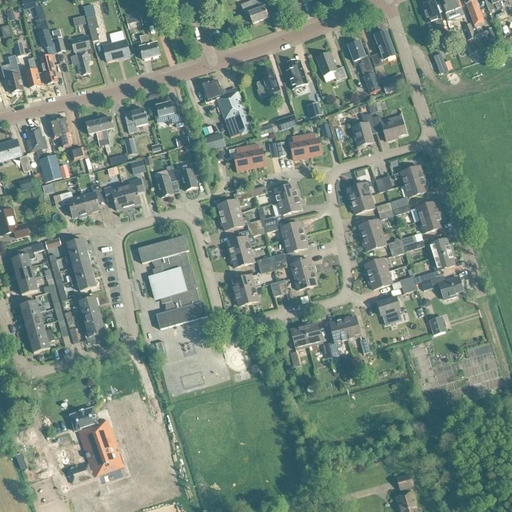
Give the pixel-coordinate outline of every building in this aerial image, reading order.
[(40,8),(38,0),(30,0),(21,3),(24,12),(40,8)] [(269,19),(265,8),(267,7),(264,0),(251,0),(250,1),(251,3),(241,7),(246,21),(250,20),(253,26),(269,19)] [(454,15),(455,17),(456,16),(460,24),(467,21),(459,0),(457,1),(457,0),(442,0),(445,8),(442,9),(446,18),(454,15)] [(466,5),(474,27),(475,30),(484,26),(476,1),(477,1),(477,0),(463,0),(465,5),(466,5)] [(441,43),(448,41),(434,2),(422,7),(428,24),(435,22),(437,29),(436,30),(441,43)] [(94,7),(85,9),(87,18),(93,43),(99,42),(97,30),(99,30),(96,16),(94,7)] [(42,9),(35,11),(39,26),(37,26),(39,33),(37,34),(43,51),(54,48),(46,23),(42,9)] [(143,27),(140,17),(126,20),(129,31),(143,27)] [(85,19),(74,21),(76,28),(76,29),(87,27),(85,19)] [(476,44),(469,25),(464,27),(467,36),(465,37),(469,47),(476,44)] [(497,45),(491,29),(486,31),(492,47),(497,45)] [(62,39),(60,32),(53,34),(55,41),(62,39)] [(375,37),(381,53),(381,54),(379,55),(381,62),(383,62),(383,61),(394,56),(392,49),(386,33),(375,37)] [(143,61),(160,57),(157,44),(149,46),(147,37),(140,38),(143,48),(140,49),(143,61)] [(90,63),(88,53),(88,54),(87,51),(91,50),(88,38),(71,42),(74,54),(76,54),(77,56),(75,57),(75,58),(73,58),(72,60),(74,65),(75,66),(77,66),(80,75),(82,74),(83,76),(91,74),(88,64),(90,63)] [(58,55),(65,53),(62,39),(55,41),(54,41),(58,55)] [(21,42),(14,44),(17,58),(25,56),(21,42)] [(123,60),(131,58),(126,42),(103,48),(107,64),(123,59),(123,60)] [(361,61),(362,65),(359,66),(363,77),(374,73),(368,57),(366,58),(360,43),(348,48),(354,63),(361,61)] [(316,60),(323,78),(326,84),(335,80),(336,83),(347,79),(343,69),(337,71),(330,54),(316,60)] [(442,55),(434,58),(435,63),(440,75),(448,72),(444,60),(442,55)] [(52,58),(47,60),(41,61),(47,86),(58,83),(56,75),(57,75),(52,58)] [(25,74),(29,90),(30,90),(32,90),(35,89),(36,88),(41,87),(34,60),(28,61),(31,72),(25,74)] [(386,75),(383,66),(381,63),(380,63),(379,60),(373,63),(379,78),(386,75)] [(301,89),(304,88),(304,86),(308,85),(300,63),(296,64),(295,62),(287,65),(290,72),(286,73),(292,92),(301,89)] [(17,93),(23,91),(21,83),(22,83),(17,63),(11,65),(14,77),(7,78),(11,94),(12,94),(12,95),(18,94),(17,93)] [(258,85),(257,86),(259,92),(258,92),(261,99),(273,95),(275,101),(281,98),(280,93),(280,92),(275,77),(274,77),(272,70),(262,74),(265,81),(261,82),(262,83),(258,85)] [(381,91),(374,74),(363,78),(370,96),(371,95),(373,99),(379,96),(378,92),(381,91)] [(387,96),(405,89),(401,78),(383,84),(387,96)] [(252,132),(239,93),(224,99),(218,82),(210,85),(210,84),(201,87),(204,94),(204,99),(206,105),(217,101),(230,140),(252,132)] [(171,104),(157,108),(158,113),(154,114),(157,126),(168,123),(169,127),(175,125),(176,129),(184,127),(181,113),(174,115),(171,104)] [(318,105),(306,108),(310,120),(321,117),(318,105)] [(377,105),(370,107),(373,116),(380,113),(377,105)] [(149,125),(147,120),(148,120),(145,111),(132,114),(132,117),(125,119),(127,125),(130,135),(138,133),(137,129),(149,125)] [(377,135),(373,120),(371,115),(362,118),(364,126),(353,129),(359,148),(373,144),(371,137),(377,135)] [(297,126),(296,121),(295,117),(277,122),(277,124),(280,131),(280,132),(297,126)] [(380,118),(373,120),(377,135),(383,133),(386,144),(395,141),(395,139),(406,136),(402,121),(383,127),(380,118)] [(66,138),(71,137),(67,119),(50,123),(54,141),(60,140),(62,150),(69,148),(66,138)] [(112,119),(99,122),(102,133),(114,130),(112,119)] [(105,147),(103,141),(104,141),(102,133),(99,122),(86,125),(89,137),(97,135),(100,148),(105,147)] [(280,131),(277,124),(271,126),(274,133),(280,131)] [(272,128),(259,132),(261,139),(275,135),(274,133),(272,128)] [(29,142),(27,142),(31,155),(37,154),(40,163),(45,161),(43,152),(48,151),(45,138),(43,138),(40,129),(27,132),(29,142)] [(226,148),(221,134),(210,137),(210,139),(206,140),(210,153),(226,148)] [(315,136),(304,138),(308,159),(322,157),(319,141),(316,142),(315,136)] [(181,148),(189,146),(188,138),(179,140),(181,148)] [(308,159),(304,138),(293,140),(294,146),(291,146),(294,162),(308,159)] [(137,154),(133,140),(124,143),(128,156),(137,154)] [(0,163),(22,157),(17,142),(0,146),(0,163)] [(271,156),(277,155),(275,143),(269,144),(271,156)] [(287,157),(284,144),(277,145),(280,159),(287,157)] [(258,147),(247,149),(252,170),(266,167),(263,152),(259,152),(258,147)] [(86,160),(83,148),(71,152),(74,163),(86,160)] [(252,170),(247,149),(237,151),(230,152),(231,161),(235,160),(237,173),(252,170)] [(32,172),(27,157),(20,160),(24,174),(32,172)] [(118,165),(116,158),(110,159),(111,167),(118,165)] [(108,169),(106,161),(92,165),(94,173),(108,169)] [(143,161),(137,162),(139,173),(146,171),(143,161)] [(187,167),(179,169),(181,175),(186,193),(198,189),(195,178),(201,176),(197,164),(187,167)] [(402,179),(405,187),(426,180),(423,173),(422,174),(420,168),(401,174),(394,177),(395,181),(402,179)] [(119,176),(117,169),(108,172),(110,178),(119,176)] [(171,185),(177,183),(173,171),(168,172),(167,173),(168,178),(156,182),(161,200),(174,196),(171,185)] [(39,175),(34,177),(37,186),(42,185),(39,175)] [(34,178),(18,182),(22,192),(37,187),(34,178)] [(389,178),(383,180),(387,193),(393,191),(389,178)] [(387,193),(383,180),(375,182),(379,195),(387,193)] [(428,188),(426,180),(405,187),(409,200),(428,194),(426,188),(428,188)] [(138,194),(144,192),(141,181),(130,184),(131,187),(124,189),(129,209),(141,206),(138,194)] [(52,185),(43,188),(45,196),(54,193),(52,185)] [(96,198),(103,196),(100,185),(91,187),(93,195),(85,197),(83,193),(81,194),(82,198),(87,217),(87,216),(100,212),(96,198)] [(348,197),(350,204),(371,198),(367,185),(348,191),(349,196),(348,197)] [(275,192),(278,205),(299,199),(297,191),(295,192),(294,186),(275,192)] [(129,209),(124,189),(117,191),(116,188),(104,191),(108,203),(114,201),(117,213),(129,209)] [(266,188),(252,192),(254,199),(267,195),(266,188)] [(42,208),(40,200),(44,199),(42,191),(25,195),(29,211),(42,208)] [(243,202),(254,199),(252,192),(234,197),(236,202),(218,207),(219,212),(218,213),(220,220),(241,215),(239,209),(245,207),(243,202)] [(87,217),(82,198),(73,200),(71,193),(59,196),(62,207),(69,205),(73,220),(79,218),(80,219),(87,217)] [(375,210),(371,198),(350,204),(352,212),(354,211),(356,216),(375,210)] [(0,201),(0,202),(2,210),(11,208),(8,199),(0,201)] [(299,207),(301,206),(299,199),(278,205),(282,217),(301,212),(299,207)] [(403,200),(390,204),(392,211),(405,207),(403,200)] [(392,211),(390,204),(377,209),(379,215),(392,211)] [(416,210),(420,223),(441,216),(439,209),(437,209),(435,204),(416,210)] [(407,214),(405,207),(392,211),(394,218),(407,214)] [(17,240),(29,237),(26,225),(17,228),(12,211),(0,214),(0,231),(2,237),(15,234),(17,240)] [(394,218),(392,211),(379,215),(381,222),(394,218)] [(248,219),(242,220),(241,215),(220,220),(222,228),(224,227),(225,233),(248,227),(249,232),(263,229),(261,222),(250,225),(248,219)] [(274,218),(266,220),(264,215),(259,216),(261,222),(263,229),(276,225),(274,218)] [(443,223),(441,216),(420,223),(424,235),(443,229),(442,224),(443,223)] [(359,234),(362,241),(382,235),(378,222),(359,228),(361,233),(359,234)] [(281,230),(284,242),(305,237),(303,229),(302,230),(300,224),(281,230)] [(278,232),(276,225),(263,229),(264,235),(278,232)] [(255,245),(253,238),(264,235),(263,229),(249,232),(251,238),(247,239),(228,244),(229,249),(228,250),(230,257),(251,252),(249,246),(255,245)] [(386,247),(382,235),(362,241),(364,248),(366,248),(367,253),(386,247)] [(306,245),(307,244),(305,237),(284,242),(288,255),(307,250),(306,245)] [(415,237),(401,241),(404,248),(417,244),(415,237)] [(160,332),(207,319),(203,304),(200,304),(196,290),(197,290),(191,268),(190,268),(186,254),(189,253),(185,238),(138,251),(142,266),(152,263),(157,272),(155,272),(156,277),(150,279),(156,301),(162,300),(164,305),(166,304),(166,314),(156,317),(160,332)] [(61,247),(59,240),(45,244),(47,251),(61,247)] [(67,245),(71,258),(87,253),(84,241),(67,245)] [(404,248),(401,241),(388,246),(390,252),(404,248)] [(432,254),(433,260),(453,254),(451,248),(449,248),(446,241),(427,247),(430,255),(432,254)] [(406,255),(425,248),(423,242),(417,244),(404,248),(406,255)] [(32,268),(30,261),(35,260),(34,255),(45,252),(43,245),(24,250),(25,257),(12,261),(15,273),(32,268)] [(406,255),(404,248),(390,252),(393,259),(406,255)] [(254,264),(251,252),(230,257),(232,265),(234,264),(235,270),(254,264)] [(90,265),(87,253),(71,258),(74,269),(90,265)] [(455,259),(453,254),(433,260),(435,265),(433,266),(436,273),(419,279),(421,284),(443,277),(441,271),(455,267),(452,260),(455,259)] [(284,255),(271,259),(273,266),(286,262),(284,255)] [(273,266),(271,259),(257,262),(259,270),(273,266)] [(291,267),(295,280),(316,274),(313,266),(312,267),(310,261),(291,267)] [(365,272),(368,280),(388,273),(384,261),(365,267),(367,272),(365,272)] [(288,268),(286,262),(273,266),(275,273),(288,269),(288,268)] [(94,277),(90,265),(74,269),(76,278),(74,279),(73,278),(70,279),(71,283),(94,277)] [(275,273),(273,266),(259,270),(261,277),(275,273)] [(35,280),(32,268),(15,273),(19,285),(35,280)] [(392,286),(388,273),(368,280),(370,287),(372,287),(373,292),(392,286)] [(316,282),(318,281),(316,274),(295,280),(298,292),(317,287),(316,282)] [(97,289),(94,277),(71,283),(72,287),(76,286),(75,286),(78,285),(81,294),(97,289)] [(445,283),(443,277),(421,284),(424,293),(440,288),(445,302),(456,298),(455,295),(463,292),(458,279),(445,283)] [(255,290),(252,278),(232,283),(234,288),(232,289),(234,296),(255,290)] [(416,285),(413,278),(400,283),(402,289),(416,285)] [(38,293),(35,280),(19,285),(22,297),(38,293)] [(289,295),(285,282),(278,284),(281,297),(289,295)] [(281,297),(278,284),(270,286),(274,299),(281,297)] [(418,292),(416,285),(402,289),(404,296),(418,292)] [(56,292),(54,286),(44,289),(45,295),(49,294),(56,292)] [(259,303),(255,290),(234,296),(236,303),(238,303),(239,308),(259,303)] [(95,299),(79,304),(83,316),(99,311),(95,299)] [(379,310),(377,310),(379,316),(381,316),(381,318),(383,317),(386,327),(401,322),(398,312),(400,311),(396,299),(377,305),(379,310)] [(40,315),(37,302),(21,307),(24,319),(40,315)] [(102,323),(99,311),(83,316),(86,328),(102,323)] [(44,326),(40,315),(24,319),(27,331),(44,326)] [(448,333),(443,318),(429,322),(434,338),(448,333)] [(350,319),(343,321),(348,342),(361,338),(356,319),(350,320),(350,319)] [(340,344),(348,342),(343,321),(335,323),(335,324),(330,326),(335,344),(329,345),(333,359),(334,363),(340,362),(341,362),(338,350),(342,349),(340,344)] [(106,335),(102,323),(86,328),(88,334),(85,335),(87,344),(97,341),(97,338),(106,335)] [(310,325),(304,326),(309,346),(314,345),(315,347),(323,345),(318,325),(310,327),(310,325)] [(45,333),(44,326),(27,331),(26,333),(26,334),(27,339),(29,338),(31,343),(47,338),(53,337),(52,331),(45,333)] [(309,346),(304,326),(298,328),(299,330),(291,332),(296,352),(304,350),(303,348),(309,346)] [(80,344),(76,332),(70,333),(74,346),(80,344)] [(70,342),(67,333),(62,334),(64,343),(70,342)] [(50,351),(47,338),(31,343),(34,355),(50,351)] [(371,354),(367,340),(360,342),(364,356),(371,354)] [(159,358),(167,356),(163,343),(155,345),(159,358)] [(333,359),(329,345),(323,347),(327,361),(333,359)] [(294,369),(300,368),(297,353),(290,355),(294,369)] [(73,485),(123,468),(108,422),(98,425),(93,409),(70,417),(76,433),(79,432),(91,470),(90,470),(88,466),(68,472),(73,485)] [(148,471),(145,464),(131,469),(134,476),(148,471)] [(404,497),(395,499),(398,508),(399,508),(400,511),(418,511),(413,494),(411,495),(410,489),(413,488),(410,476),(397,480),(401,492),(402,491),(404,497)]
